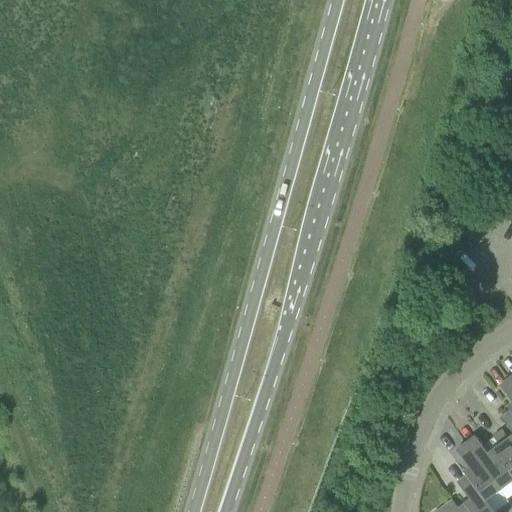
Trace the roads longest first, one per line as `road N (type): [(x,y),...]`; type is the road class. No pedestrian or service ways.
road 1 (primary): [(225,511),(384,0)]
road 2 (primary): [(337,0),(191,511)]
road 3 (residential): [(402,511),(399,495),(417,435),(449,381),(511,333)]
